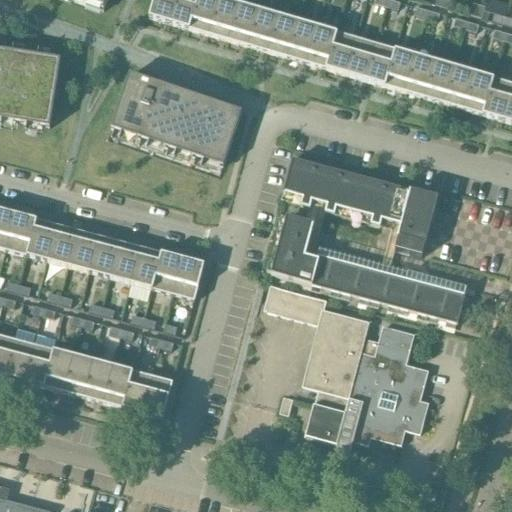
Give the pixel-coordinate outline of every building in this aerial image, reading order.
[(64,0),(104,14),(108,0),(64,0)] [(169,26),(177,0),(154,0),(149,21),(169,26)] [(189,32),(198,0),(177,0),(169,26),(189,32)] [(219,2),(213,0),(198,0),(189,32),(209,38),(219,2)] [(387,10),(389,2),(381,0),(376,0),(375,7),(387,10)] [(449,3),(438,0),(437,0),(435,8),(447,11),(449,3)] [(228,44),(239,7),(219,2),(209,38),(228,44)] [(389,2),(387,10),(398,13),(400,5),(389,2)] [(485,9),(473,5),(470,17),(482,21),(485,9)] [(248,49),(259,13),(239,7),(228,44),(248,49)] [(425,21),(427,13),(416,10),(414,18),(425,21)] [(248,49),(267,55),(278,19),(259,13),(248,49)] [(427,13),(425,21),(437,25),(440,17),(427,13)] [(494,16),(492,24),(504,27),(506,20),(494,16)] [(287,61),(297,24),(278,19),(267,55),(287,61)] [(465,33),(467,25),(456,21),(453,29),(465,33)] [(306,67),(317,30),(297,24),(287,61),(306,67)] [(467,25),(465,33),(477,36),(479,28),(467,25)] [(306,67),(325,72),(336,36),(317,30),(306,67)] [(492,41),(504,44),(506,36),(495,33),(492,41)] [(336,36),(325,72),(346,78),(356,42),(336,36)] [(356,42),(346,78),(365,84),(376,47),(356,42)] [(365,84),(385,90),(396,53),(376,47),(365,84)] [(0,123),(50,131),(61,63),(0,53),(0,123)] [(414,59),(396,53),(385,90),(404,95),(414,59)] [(424,101),(434,65),(414,59),(404,95),(424,101)] [(434,65),(424,101),(443,107),(454,70),(434,65)] [(463,112),(473,76),(454,70),(443,107),(463,112)] [(473,76),(463,112),(482,118),(493,82),(473,76)] [(130,77),(111,132),(169,151),(222,169),(240,115),(222,109),(220,114),(183,101),(148,90),(150,84),(130,77)] [(511,87),(493,82),(482,118),(502,124),(511,88),(511,87)] [(511,88),(502,124),(511,126),(511,88)] [(292,162),(283,196),(302,201),(300,209),(310,211),(312,203),(327,207),(325,215),(334,218),(336,210),(372,220),(370,227),(380,230),(382,222),(401,227),(394,253),(422,260),(438,201),(292,162)] [(0,213),(0,252),(6,254),(16,218),(0,213)] [(37,223),(16,218),(6,254),(27,260),(37,223)] [(457,328),(467,291),(408,275),(406,282),(319,259),(317,264),(300,259),(302,252),(308,253),(314,228),(287,221),(272,279),(457,328)] [(27,260),(48,265),(57,229),(37,223),(27,260)] [(78,234),(57,229),(48,265),(68,271),(78,234)] [(68,271),(89,277),(99,240),(78,234),(68,271)] [(120,245),(99,240),(89,277),(110,282),(120,245)] [(110,282),(131,288),(141,251),(120,245),(110,282)] [(142,251),(141,251),(131,288),(152,293),(159,267),(162,257),(142,251)] [(173,299),(183,262),(163,257),(162,257),(159,267),(152,293),(173,299)] [(204,268),(183,262),(173,299),(195,305),(204,268)] [(6,293),(17,296),(19,288),(8,285),(6,293)] [(31,291),(19,288),(17,296),(29,299),(31,291)] [(263,314),(318,328),(322,313),(324,303),(270,288),(269,293),(263,314)] [(47,304),(59,307),(61,299),(49,296),(47,304)] [(59,307),(71,310),(73,302),(61,299),(59,307)] [(6,301),(4,309),(14,312),(16,304),(6,301)] [(91,307),(89,315),(101,318),(103,310),(91,307)] [(32,308),(30,316),(43,320),(45,312),(32,308)] [(101,318),(113,321),(115,313),(103,310),(101,318)] [(45,312),(43,320),(54,323),(56,315),(45,312)] [(366,342),(370,327),(322,313),(318,328),(302,389),(318,394),(314,408),(313,407),(304,440),(336,448),(333,459),(340,461),(348,463),(353,445),(371,450),(373,442),(403,450),(407,435),(422,439),(430,407),(421,404),(428,375),(406,369),(414,338),(383,330),(379,346),(366,342)] [(142,329),(144,321),(133,318),(131,326),(142,329)] [(82,330),(84,322),(72,319),(70,327),(82,330)] [(156,324),(144,321),(142,329),(154,332),(156,324)] [(95,325),(84,322),(82,330),(93,333),(95,325)] [(163,335),(175,338),(177,330),(165,327),(163,335)] [(122,341),(124,333),(111,329),(109,337),(122,341)] [(135,336),(124,333),(122,341),(132,344),(135,336)] [(14,343),(0,339),(0,378),(5,380),(14,343)] [(160,351),(162,343),(150,340),(148,348),(160,351)] [(34,349),(14,343),(5,380),(24,385),(34,349)] [(174,346),(162,343),(160,351),(172,354),(174,346)] [(44,391),(54,354),(34,349),(24,385),(44,391)] [(74,359),(54,354),(44,391),(64,396),(74,359)] [(93,364),(74,359),(64,396),(83,401),(93,364)] [(93,364),(83,401),(103,406),(113,370),(93,364)] [(125,373),(113,370),(103,406),(123,412),(128,394),(133,375),(125,373)] [(133,375),(128,394),(123,412),(143,417),(147,399),(152,380),(133,375)] [(171,385),(152,380),(147,399),(143,417),(163,422),(173,385),(171,385)] [(284,399),(279,416),(288,418),(293,402),(284,399)] [(0,511),(40,511),(0,501),(0,511)]
